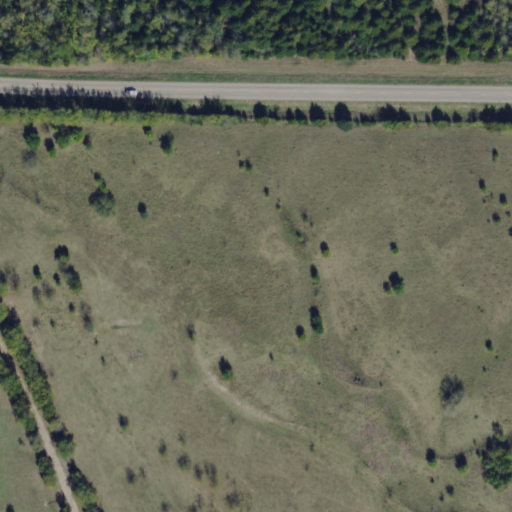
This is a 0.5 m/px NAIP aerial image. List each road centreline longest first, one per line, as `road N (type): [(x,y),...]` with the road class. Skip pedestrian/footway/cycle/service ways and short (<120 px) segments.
road 1 (tertiary): [(0,83),(511,92)]
road 2 (residential): [(69,511),(0,351)]
